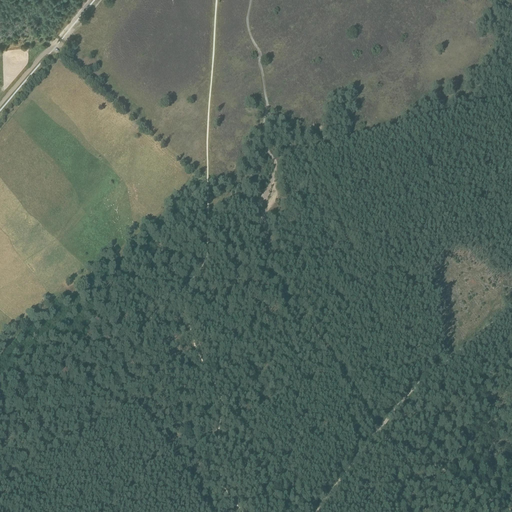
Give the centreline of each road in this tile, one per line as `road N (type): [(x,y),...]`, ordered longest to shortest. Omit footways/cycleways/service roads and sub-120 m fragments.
road 1 (track): [(377,431),(409,392),(511,306)]
road 2 (track): [(90,0),(0,105)]
